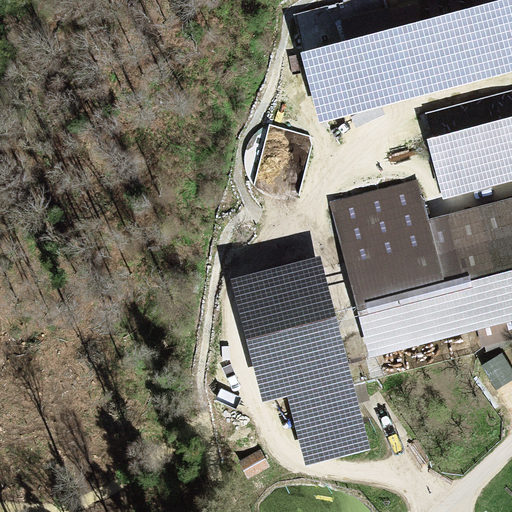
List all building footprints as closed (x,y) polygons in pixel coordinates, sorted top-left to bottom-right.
[(511,0),(342,0),(298,12),(325,114),(511,63),(511,0)] [(511,127),(434,148),(446,192),(511,174),(511,127)] [(511,203),(426,226),(415,184),(334,206),(373,353),(511,316),(511,203)] [(340,382),(346,376),(345,368),(339,363),(331,363),(326,369),(327,377),(333,382),(340,382)] [(321,386),(325,379),(323,372),(316,368),(309,370),(305,377),(307,384),(314,388),(321,386)] [(299,392),(304,387),(303,379),(298,374),(290,374),(285,380),(285,388),(291,393),(299,392)]
